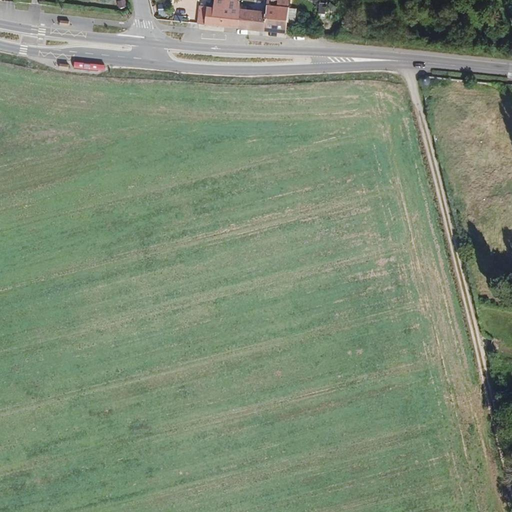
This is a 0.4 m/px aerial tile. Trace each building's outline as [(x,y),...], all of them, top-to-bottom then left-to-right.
[(200,5),(200,21),(239,26),(240,8),(240,3),(237,0),(214,0),(214,5),(200,5)] [(264,29),(266,11),(257,10),(258,1),(252,0),(247,0),(246,9),(240,8),(239,26),(264,29)] [(281,0),(278,4),(267,2),(266,11),(264,29),(286,31),(287,22),(290,7),(290,0),(281,0)] [(296,7),(290,7),(287,22),(294,22),(296,7)] [(483,202),(471,204),(472,214),(485,212),(483,202)]
